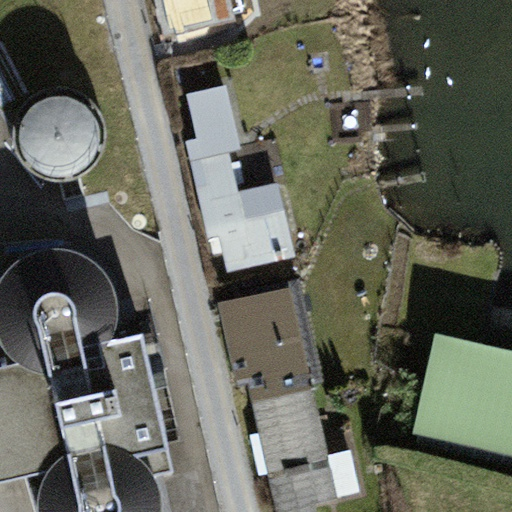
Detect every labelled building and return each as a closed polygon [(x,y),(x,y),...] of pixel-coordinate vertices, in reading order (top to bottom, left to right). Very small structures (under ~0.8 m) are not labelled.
[(165,0),(172,28),(179,26),(183,43),(208,37),(204,21),(223,16),(219,0),(165,0)] [(225,89),(191,97),(201,140),(189,143),(215,253),(225,251),(229,268),(286,255),(271,187),(237,195),(227,151),(239,149),(225,89)] [(22,177),(31,190),(43,198),(58,202),(74,199),(86,190),(95,178),(98,162),(96,147),(87,134),(74,126),(59,123),(44,125),(31,134),(22,147),(19,162),(22,177)] [(29,393),(51,398),(75,395),(95,382),(109,364),(114,341),(111,318),(98,298),(79,284),(57,278),(33,282),(13,294),(0,311),(0,363),(10,379),(29,393)] [(282,292),(222,306),(240,382),(250,380),(266,446),(256,448),(262,473),(279,469),(288,506),(330,496),(282,292)] [(511,361),(440,345),(412,461),(511,484),(511,361)] [(44,511),(154,511),(149,500),(131,484),(108,476),(84,478),(63,488),(47,506),(44,511)]
